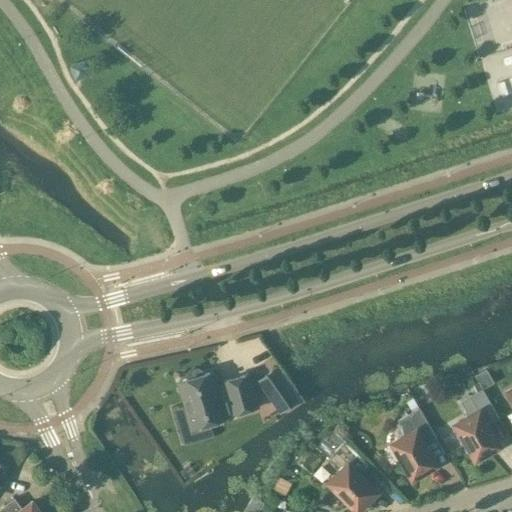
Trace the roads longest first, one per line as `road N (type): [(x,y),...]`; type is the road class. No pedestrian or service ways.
road 1 (tertiary): [(511,178),(135,295),(103,303),(50,299)]
road 2 (tertiary): [(69,355),(230,315),(511,225)]
